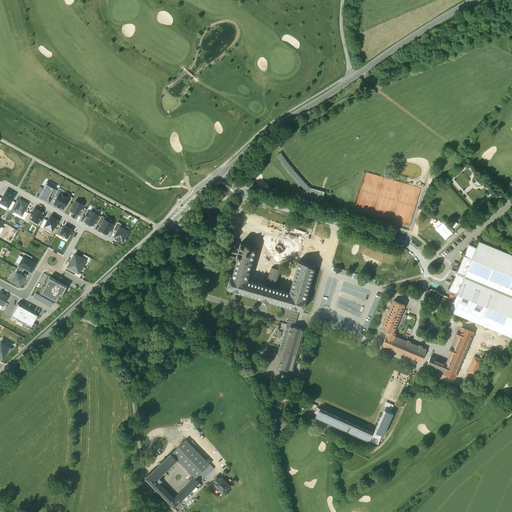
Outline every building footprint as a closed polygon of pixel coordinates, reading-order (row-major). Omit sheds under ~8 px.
[(302,182),(297,175),(292,170),(289,166),(284,159),(280,154),(276,156),(281,163),(285,169),(289,173),(295,180),(299,185),(302,188),(305,191),(309,188),(302,182)] [(38,197),(48,203),(51,197),(55,190),(56,187),(46,182),(43,189),(40,193),(38,197)] [(324,192),(311,188),(307,201),(321,205),(324,192)] [(67,202),(70,197),(70,195),(62,191),(58,198),(54,204),(63,208),(67,202)] [(11,201),(14,196),(6,192),(2,199),(0,201),(0,202),(8,207),(11,201)] [(13,211),(22,216),(28,204),(20,199),(13,211)] [(82,209),(84,205),(75,200),(70,210),(74,212),(73,214),(78,217),(79,215),(82,209)] [(42,216),(41,215),(42,212),(34,208),(31,214),(30,215),(32,216),(30,221),(37,225),(42,216)] [(94,223),(98,215),(99,214),(95,212),(94,213),(91,211),(89,214),(88,213),(85,218),(86,218),(85,221),(93,225),(94,223)] [(24,221),(29,223),(30,221),(32,216),(30,215),(31,214),(28,213),(24,221)] [(105,218),(101,216),(101,217),(97,224),(101,226),(104,219),(105,218)] [(44,227),(52,231),(58,221),(50,217),(48,221),(44,227)] [(44,229),(44,227),(48,221),(44,219),(40,227),(44,229)] [(101,226),(99,229),(108,234),(113,224),(104,219),(101,226)] [(117,222),(113,230),(117,232),(121,225),(121,224),(117,222)] [(126,228),(121,225),(117,232),(114,238),(123,242),(128,232),(125,230),(126,228)] [(60,234),(67,238),(72,231),(64,226),(63,228),(60,234)] [(511,255),(479,241),(476,248),(472,259),(464,255),(459,268),(457,268),(453,278),(454,278),(449,291),(452,292),(450,297),(455,299),(449,312),(511,337),(511,255)] [(308,263),(306,263),(298,261),(289,293),(274,289),(280,271),(271,268),(265,286),(247,281),(256,250),(248,247),(247,246),(242,244),(240,243),(236,258),(237,258),(232,276),(231,276),(227,288),(234,290),(234,291),(238,292),(238,291),(292,307),(296,309),(296,308),(303,310),(303,309),(305,309),(305,307),(304,307),(304,305),(306,306),(306,304),(305,303),(305,302),(307,303),(308,300),(306,299),(306,298),(306,297),(307,298),(308,295),(307,295),(307,294),(309,294),(309,292),(308,291),(308,290),(310,290),(310,288),(309,288),(309,286),(311,287),(311,284),(310,284),(310,282),(312,283),(312,281),(311,280),(311,279),(313,279),(313,277),(312,276),(315,268),(308,266),(308,264),(307,264),(308,263)] [(464,255),(472,259),(476,248),(468,245),(464,255)] [(75,254),(71,260),(83,266),(86,260),(82,258),(75,254)] [(23,258),(19,256),(15,263),(19,265),(25,268),(31,272),(35,264),(30,261),(23,257),(23,258)] [(79,273),(83,266),(71,260),(68,267),(76,272),(79,273)] [(11,281),(20,286),(24,277),(22,276),(16,272),(11,281)] [(40,293),(57,302),(60,296),(62,297),(68,287),(50,277),(45,285),(44,285),(40,293)] [(393,301),(382,329),(388,331),(393,333),(405,305),(393,301)] [(23,307),(17,304),(11,316),(16,319),(16,320),(25,325),(31,327),(37,315),(32,312),(33,312),(23,306),(23,307)] [(291,309),(284,306),(283,309),(281,308),(280,312),(282,312),(281,317),(288,319),(291,309)] [(296,309),(292,307),(291,309),(288,319),(287,325),(290,326),(294,327),(298,313),(295,311),(296,309)] [(287,325),(278,356),(281,357),(290,326),(287,325)] [(294,327),(290,326),(281,357),(280,361),(294,366),(295,360),(296,360),(296,359),(296,358),(297,357),(296,357),(297,356),(303,335),(303,333),(304,334),(304,332),(304,330),(294,327)] [(473,333),(463,328),(448,364),(431,357),(430,358),(429,358),(429,359),(429,360),(427,365),(444,372),(443,374),(454,379),(473,333)] [(388,331),(382,346),(390,349),(394,339),(396,334),(393,333),(388,331)] [(394,339),(390,349),(421,362),(425,352),(394,339)] [(9,347),(0,342),(0,358),(2,360),(9,347)] [(251,362),(238,356),(235,361),(249,368),(251,362)] [(292,371),(294,366),(280,361),(278,367),(292,371)] [(396,400),(406,378),(400,375),(391,397),(396,400)] [(434,381),(422,376),(418,387),(430,392),(431,389),(434,381)] [(312,403),(309,411),(314,413),(317,406),(312,403)] [(374,433),(319,408),(315,417),(369,441),(369,440),(378,444),(382,435),(383,436),(393,414),(385,411),(384,410),(374,433)] [(293,425),(289,422),(277,437),(281,440),(293,425)] [(186,439),(171,454),(177,460),(195,478),(210,464),(186,439)] [(171,454),(165,460),(145,479),(152,485),(151,485),(152,486),(153,486),(153,487),(154,488),(155,489),(160,484),(162,482),(158,478),(171,466),(177,460),(171,454)] [(210,464),(195,478),(200,482),(214,468),(210,464)] [(174,499),(170,495),(160,484),(155,489),(165,499),(174,508),(200,482),(195,478),(174,499)] [(216,482),(214,484),(223,494),(230,487),(221,478),(219,479),(216,482)]
